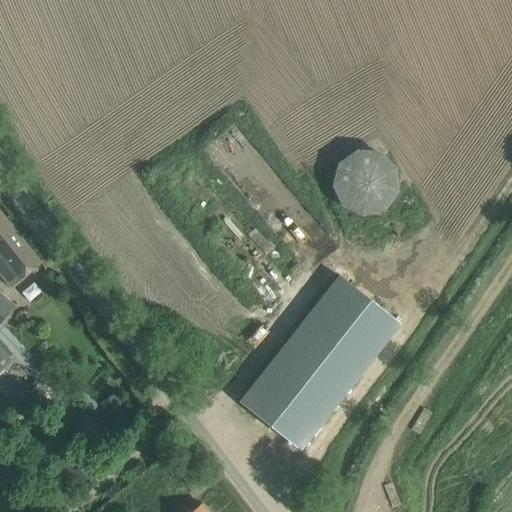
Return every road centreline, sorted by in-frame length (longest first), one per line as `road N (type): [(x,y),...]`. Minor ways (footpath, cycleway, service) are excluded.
road 1 (unclassified): [(268,511),(0,167)]
road 2 (track): [(367,511),(425,390),(511,276)]
